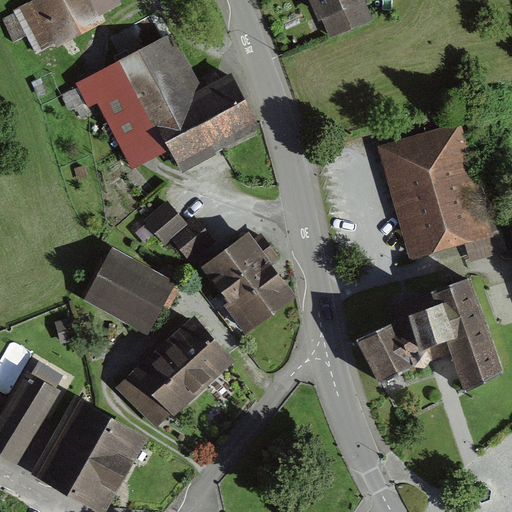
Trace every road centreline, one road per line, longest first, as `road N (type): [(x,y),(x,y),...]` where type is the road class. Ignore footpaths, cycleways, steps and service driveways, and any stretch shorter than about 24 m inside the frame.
road 1 (unclassified): [(235,0),(298,199),(321,339)]
road 2 (residential): [(321,339),(185,511)]
road 3 (unclassified): [(321,339),(362,461),(392,511)]
